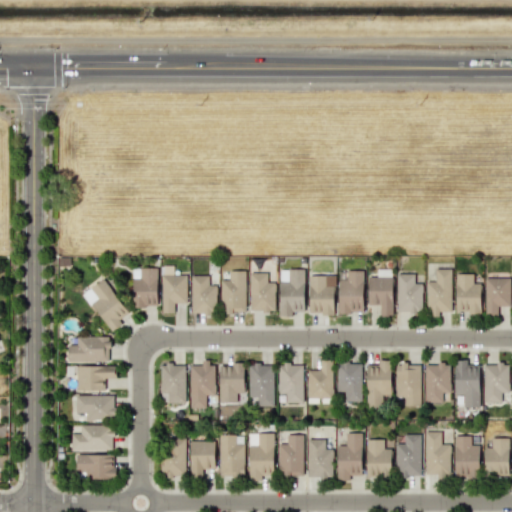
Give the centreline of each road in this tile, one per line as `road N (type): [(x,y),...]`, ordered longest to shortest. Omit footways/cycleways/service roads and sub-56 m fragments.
road 1 (residential): [(511,339),(143,341),(139,503)]
road 2 (residential): [(33,511),(31,68)]
road 3 (residential): [(511,503),(139,503)]
road 4 (primary): [(166,68),(511,68)]
road 5 (primary): [(31,68),(166,68)]
